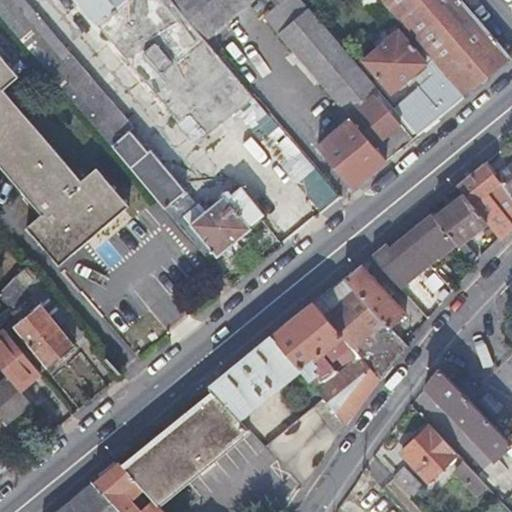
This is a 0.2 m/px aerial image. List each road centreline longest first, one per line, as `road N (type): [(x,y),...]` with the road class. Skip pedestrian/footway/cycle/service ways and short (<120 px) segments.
road 1 (tertiary): [(15,511),(511,106)]
road 2 (residential): [(311,511),(430,344),(511,262)]
